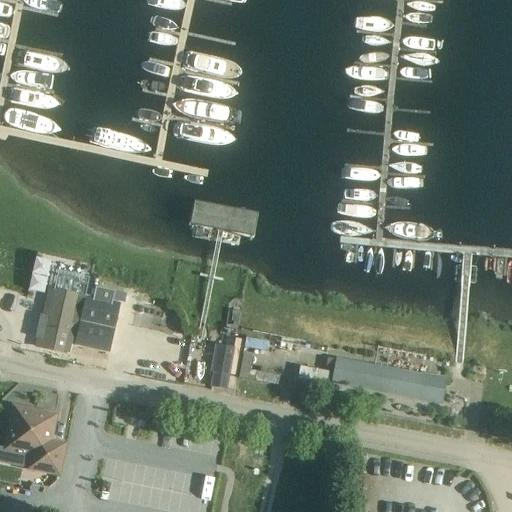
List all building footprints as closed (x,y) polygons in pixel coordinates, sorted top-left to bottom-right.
[(198,225),(257,237),(262,210),(204,198),(198,225)] [(112,303),(114,293),(95,288),(93,299),(85,297),(85,298),(53,291),(40,347),(65,353),(74,314),(83,316),(76,347),(109,354),(120,304),(112,303)] [(327,383),(419,400),(441,405),(447,378),(336,358),(333,373),(300,367),(297,380),(326,385),(327,383)] [(214,373),(211,388),(212,388),(226,390),(228,380),(229,376),(214,373)] [(6,449),(32,454),(30,468),(58,474),(64,445),(50,443),(56,417),(14,408),(6,449)] [(291,496),(313,498),(315,481),(293,478),(291,496)]
